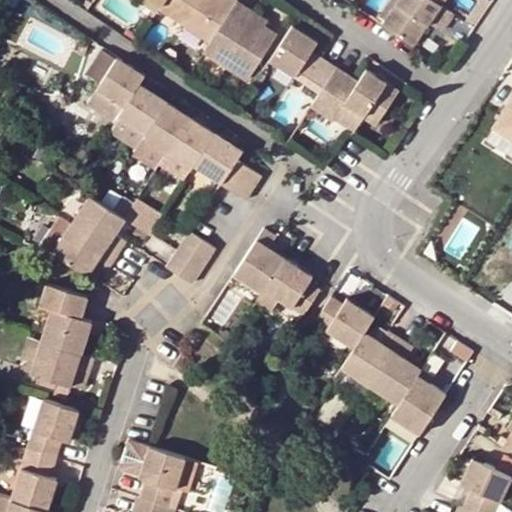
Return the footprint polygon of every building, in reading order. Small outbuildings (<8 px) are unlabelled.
[(159,8),(161,6),(150,0),(141,0),(140,2),(156,13),(159,8)] [(209,42),(235,2),(232,0),(164,0),(161,6),(159,8),(209,42)] [(387,0),(377,15),(383,19),(395,0),(387,0)] [(432,0),(395,0),(383,19),(379,25),(411,46),(427,21),(439,4),(432,0)] [(246,15),(249,11),(235,2),(209,42),(201,54),(246,83),(277,35),(264,27),(246,15)] [(439,4),(427,21),(441,31),(452,13),(439,4)] [(267,23),(249,11),(246,15),(264,27),(267,23)] [(293,79),(310,53),(316,44),(291,26),(267,62),(293,79)] [(138,39),(127,32),(123,38),(134,45),(138,39)] [(115,58),(100,49),(85,72),(100,82),(115,58)] [(293,79),(302,86),(320,60),(310,53),(293,79)] [(142,77),(115,58),(100,82),(94,90),(122,108),(137,86),(142,77)] [(320,60),(302,86),(317,95),(334,70),(320,60)] [(356,75),(361,79),(366,71),(360,68),(356,75)] [(309,108),(327,121),(332,114),(351,126),(354,129),(359,120),(374,129),(398,93),(366,71),(361,79),(356,84),(334,70),(317,95),(309,108)] [(259,74),(251,87),(257,90),(264,78),(259,74)] [(145,134),(165,104),(137,86),(122,108),(117,116),(145,134)] [(122,108),(94,90),(86,103),(113,122),(117,116),(122,108)] [(511,97),(494,125),(511,136),(511,97)] [(145,134),(142,140),(165,154),(188,119),(165,104),(145,134)] [(332,114),(327,121),(345,133),(346,132),(346,133),(347,133),(351,126),(332,114)] [(189,171),(192,166),(213,135),(188,119),(165,154),(189,171)] [(234,161),(240,153),(213,135),(192,166),(219,183),(227,173),(234,161)] [(234,161),(227,173),(252,189),(259,177),(234,161)] [(219,185),(244,201),(252,189),(227,173),(219,183),(219,185)] [(100,204),(89,196),(69,224),(115,254),(124,241),(112,234),(123,219),(100,204)] [(96,260),(106,267),(115,254),(69,224),(51,254),(86,275),(96,260)] [(274,238),(262,230),(231,275),(260,294),(263,289),(283,259),(267,248),(274,238)] [(188,233),(180,245),(204,262),(213,250),(188,233)] [(197,272),(204,262),(180,245),(175,253),(172,256),(197,272)] [(165,268),(189,285),(197,272),(172,256),(165,268)] [(283,259),(263,289),(279,300),(302,315),(319,290),(308,283),(311,277),(283,259)] [(255,302),(272,312),(279,300),(263,289),(260,294),(255,302)] [(40,342),(80,354),(90,322),(79,319),(83,305),(55,296),(40,342)] [(329,297),(313,322),(352,348),(362,331),(370,320),(373,316),(345,298),(342,305),(329,297)] [(387,332),(370,320),(362,331),(378,343),(387,332)] [(352,348),(339,366),(368,386),(398,340),(387,332),(378,343),(362,331),(352,348)] [(396,404),(419,368),(404,359),(411,348),(398,340),(368,386),(396,404)] [(80,354),(40,342),(30,374),(70,386),(75,370),(88,374),(92,358),(80,354)] [(396,404),(389,415),(405,426),(428,374),(419,368),(396,404)] [(428,374),(405,426),(418,434),(444,393),(429,383),(432,377),(428,374)] [(62,441),(68,443),(79,411),(42,399),(26,449),(56,459),(62,441)] [(511,452),(511,417),(507,426),(511,429),(511,430),(502,446),(511,452)] [(138,477),(145,480),(139,498),(167,507),(173,489),(187,493),(196,461),(148,446),(138,477)] [(56,480),(49,477),(56,459),(26,449),(10,500),(46,511),(56,480)] [(458,483),(470,488),(461,507),(472,511),(492,511),(510,476),(470,458),(458,483)] [(126,494),(120,511),(134,511),(139,498),(126,494)] [(166,511),(167,507),(139,498),(134,511),(166,511)] [(47,511),(46,511),(10,500),(6,511),(47,511)]
